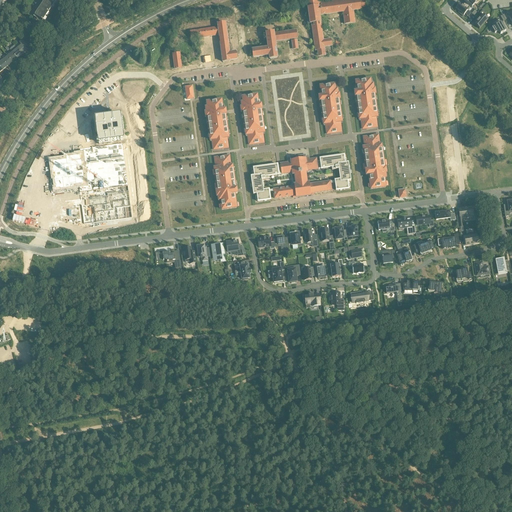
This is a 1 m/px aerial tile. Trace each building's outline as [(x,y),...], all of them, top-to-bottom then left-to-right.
[(45,0),(35,16),(43,21),(57,0),(45,0)] [(353,11),(356,10),(361,10),(360,8),(365,7),(364,1),(359,2),(359,0),(358,0),(341,2),(341,0),(321,3),(320,0),(317,0),(308,1),(308,8),(310,24),(312,24),(315,51),(318,50),(318,56),(325,56),(324,47),(331,46),(330,39),(323,41),(319,15),(343,12),(345,24),(355,23),(353,11)] [(460,4),(459,4),(468,11),(467,10),(469,8),(470,7),(472,8),(475,4),(470,0),(464,0),(463,1),(465,3),(462,6),(460,4)] [(459,4),(455,9),(459,12),(458,13),(463,17),(464,16),(465,14),(467,16),(470,13),(468,11),(459,4)] [(481,17),(474,25),(479,29),(488,19),(484,16),(483,15),(485,13),(482,10),(479,15),(481,17)] [(495,26),(491,28),(495,34),(499,31),(500,34),(506,32),(499,20),(494,23),(495,26)] [(218,28),(190,31),(191,39),(219,35),(223,62),(230,61),(237,60),(236,52),(229,53),(226,29),(227,28),(227,26),(225,25),(225,23),(218,24),(218,28)] [(378,33),(355,37),(355,42),(357,42),(358,47),(364,46),(364,49),(369,48),(369,50),(374,49),(374,47),(387,45),(387,43),(396,42),(395,37),(397,37),(395,26),(387,27),(386,23),(377,25),(378,33)] [(268,48),(252,50),(253,58),(269,56),(270,59),(277,58),(275,42),(292,39),(293,49),(298,49),(296,39),(297,38),(296,31),(274,34),(274,32),(266,33),(268,48)] [(20,43),(16,47),(17,49),(22,55),(27,51),(25,48),(27,47),(22,41),(20,43)] [(15,46),(10,50),(12,53),(17,59),(22,55),(17,49),(16,47),(15,46)] [(12,53),(7,57),(12,62),(17,59),(12,53)] [(180,53),(173,54),(175,69),(177,69),(181,68),(180,53)] [(7,57),(3,61),(7,66),(12,62),(7,57)] [(357,91),(354,92),(355,97),(356,97),(359,120),(361,120),(362,130),(377,127),(376,118),(377,117),(374,95),(375,94),(375,89),(374,89),(373,85),(371,85),(370,80),(356,82),(357,91)] [(321,96),(319,97),(319,102),(320,102),(324,125),(325,124),(327,134),(341,132),(340,122),(341,122),(342,122),(339,99),(340,99),(339,94),(338,94),(337,89),(335,90),(335,85),(320,87),(321,96)] [(192,86),(185,87),(187,100),(194,99),(192,86)] [(242,107),(241,107),(242,113),(243,113),(246,136),(248,135),(249,145),(264,143),(262,133),(264,133),(261,110),(262,110),(261,105),(258,105),(257,95),(242,97),(243,102),(241,103),(242,107)] [(206,112),(205,112),(206,118),(207,118),(210,141),(212,140),(214,150),(228,148),(227,138),(229,138),(225,115),(226,115),(226,110),(223,110),(221,100),(207,102),(208,107),(206,108),(206,112)] [(105,117),(95,119),(99,143),(124,140),(120,115),(111,117),(111,118),(105,119),(105,117)] [(363,147),(366,170),(365,171),(366,176),(369,176),(371,190),(385,188),(384,178),(386,178),(385,173),(386,173),(386,168),(384,168),(381,145),(379,145),(378,135),(363,137),(365,147),(363,148),(363,147)] [(66,159),(52,161),(56,190),(71,188),(70,186),(79,185),(84,224),(133,218),(123,143),(79,149),(80,155),(66,157),(66,159)] [(265,166),(253,168),(254,172),(252,172),(252,176),(251,176),(251,179),(251,180),(251,182),(252,182),(253,195),(257,194),(257,196),(255,197),(256,201),(258,201),(258,202),(264,201),(264,202),(267,201),(270,200),(269,192),(273,192),(274,199),(293,196),(293,198),(314,195),(313,193),(332,191),(331,184),(336,184),(337,192),(340,191),(340,192),(343,191),(349,190),(349,189),(350,189),(350,184),(348,184),(348,182),(351,182),(349,169),(350,169),(349,166),(349,167),(348,163),(347,164),(346,160),(344,160),(344,155),(332,157),(331,156),(329,157),(320,159),(320,161),(317,162),(316,159),(309,160),(309,158),(305,159),(305,155),(290,157),(291,161),(287,161),(287,163),(280,164),(280,166),(278,166),(277,165),(268,166),(268,165),(265,166)] [(216,168),(214,168),(217,191),(216,191),(217,197),(218,196),(219,201),(221,201),(222,210),(236,208),(235,194),(237,194),(237,188),(236,188),(232,166),(231,166),(229,156),(215,158),(216,168)] [(459,214),(456,214),(457,222),(461,221),(461,218),(463,217),(463,218),(470,217),(470,216),(473,216),(472,209),(469,209),(462,210),(459,210),(459,211),(459,214)] [(449,212),(435,213),(436,220),(450,218),(450,221),(455,220),(454,214),(450,215),(449,212)] [(422,217),(417,218),(418,226),(429,224),(429,227),(434,227),(433,221),(430,221),(429,216),(425,217),(425,216),(422,217)] [(402,221),(398,221),(399,229),(403,228),(403,229),(405,228),(409,228),(409,229),(410,229),(411,234),(415,234),(414,227),(412,227),(410,219),(406,219),(402,219),(402,221)] [(382,222),(377,222),(379,231),(382,230),(390,229),(390,232),(395,231),(394,231),(393,225),(394,225),(394,224),(390,225),(389,221),(385,222),(385,221),(382,222)] [(349,233),(346,234),(347,240),(353,240),(352,237),(358,236),(357,231),(358,231),(357,227),(356,226),(352,226),(352,228),(349,228),(349,233)] [(335,236),(336,240),(344,239),(344,241),(347,241),(346,233),(343,234),(342,228),(334,229),(335,232),(334,232),(335,236)] [(333,243),(332,236),(329,237),(328,230),(325,230),(324,229),(319,230),(320,235),(321,235),(322,241),(329,241),(329,243),(333,243)] [(312,247),(318,247),(316,236),(311,236),(311,232),(305,233),(305,236),(304,236),(305,240),(306,240),(306,244),(312,243),(312,247)] [(468,236),(464,237),(466,246),(478,243),(476,234),(473,235),(472,233),(468,234),(468,236)] [(298,248),(304,247),(303,241),(299,241),(298,234),(295,234),(292,234),(292,235),(290,235),(291,239),(291,243),(292,243),(292,246),(297,245),(298,248)] [(454,238),(448,239),(449,249),(456,248),(456,245),(460,244),(458,234),(454,235),(454,238)] [(283,236),(277,236),(278,245),(284,245),(284,251),(289,251),(287,238),(285,239),(284,238),(283,239),(283,236)] [(449,249),(448,239),(442,240),(441,236),(437,237),(438,247),(442,246),(442,249),(449,249)] [(270,249),(275,249),(274,243),(270,243),(270,239),(267,239),(266,238),(261,239),(261,240),(258,240),(259,248),(270,247),(270,249)] [(428,242),(423,244),(426,254),(432,252),(431,249),(434,248),(431,240),(428,241),(428,242)] [(238,241),(226,243),(228,252),(237,251),(238,255),(246,253),(242,245),(238,246),(238,241)] [(426,254),(423,244),(417,246),(417,245),(413,246),(416,254),(419,253),(420,256),(426,254)] [(209,248),(204,249),(204,246),(202,246),(202,245),(199,246),(199,247),(198,247),(199,258),(200,257),(201,259),(202,258),(202,261),(208,261),(207,257),(210,257),(209,248)] [(221,253),(220,245),(212,247),(213,259),(221,258),(221,262),(226,261),(225,253),(221,253)] [(186,247),(186,248),(184,249),(186,263),(190,262),(190,264),(196,263),(195,252),(191,252),(191,248),(190,248),(190,247),(186,247)] [(362,258),(360,250),(353,251),(352,248),(348,248),(350,260),(362,258)] [(413,261),(408,249),(402,251),(406,264),(413,261)] [(391,251),(382,252),(382,257),(382,258),(383,261),(383,265),(386,264),(393,263),(392,259),(393,259),(393,257),(395,257),(395,259),(396,259),(395,250),(394,251),(394,252),(391,252),(391,251)] [(166,251),(163,252),(163,253),(162,253),(163,255),(163,256),(163,257),(163,258),(163,260),(164,260),(166,260),(167,260),(167,263),(175,262),(176,269),(177,268),(177,269),(181,268),(179,251),(173,252),(174,254),(172,254),(170,255),(170,252),(167,252),(166,251)] [(400,266),(406,264),(402,251),(396,253),(400,266)] [(504,258),(495,260),(498,273),(509,271),(507,261),(504,262),(504,258)] [(332,277),(340,276),(340,271),(340,268),(339,268),(339,267),(342,266),(342,260),(338,261),(338,264),(331,266),(332,277)] [(239,265),(235,266),(236,271),(241,270),(242,279),(244,279),(244,280),(247,280),(247,279),(250,278),(250,274),(251,274),(250,270),(249,270),(248,265),(247,265),(246,262),(239,263),(239,265)] [(352,266),(353,274),(357,274),(361,274),(361,273),(364,273),(363,264),(356,265),(355,262),(350,263),(350,266),(352,266)] [(482,262),(475,264),(476,276),(489,274),(488,267),(483,268),(482,262)] [(280,263),(281,269),(272,270),(273,276),(272,276),(273,277),(274,283),(283,282),(281,271),(285,271),(283,263),(280,263)] [(318,279),(326,278),(324,265),(319,265),(319,268),(316,268),(318,279)] [(300,274),(299,266),(295,266),(295,269),(288,270),(289,283),(291,282),(291,283),(295,283),(295,282),(297,282),(296,274),(300,274)] [(313,268),(303,269),(304,281),(312,280),(311,277),(315,276),(313,268)] [(468,273),(467,268),(461,269),(461,271),(463,283),(472,281),(471,273),(468,273)] [(412,292),(413,282),(407,281),(406,284),(403,284),(403,291),(412,292)] [(419,282),(413,282),(412,292),(418,292),(418,295),(422,295),(422,287),(419,287),(419,282)] [(434,293),(435,283),(428,282),(428,289),(426,288),(425,292),(434,293)] [(441,297),(442,283),(435,283),(434,293),(433,296),(441,297)] [(389,288),(386,288),(386,294),(396,293),(398,303),(403,302),(401,288),(398,288),(397,284),(389,286),(389,288)] [(340,293),(332,293),(332,294),(330,294),(330,300),(332,300),(332,305),(337,305),(337,311),(344,311),(344,299),(340,300),(340,293)] [(361,293),(352,294),(353,303),(356,303),(356,304),(365,302),(370,301),(370,298),(367,298),(367,294),(361,295),(361,293)] [(309,295),(309,296),(302,296),(303,297),(304,301),(305,301),(306,305),(313,304),(313,306),(320,305),(319,295),(313,295),(313,294),(309,295)]
